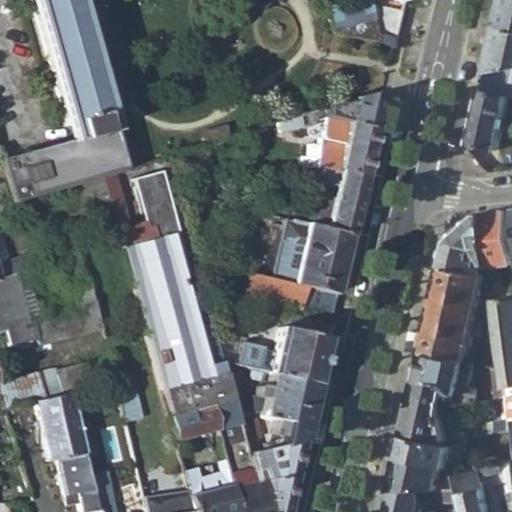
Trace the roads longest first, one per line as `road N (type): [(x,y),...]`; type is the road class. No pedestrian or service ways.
road 1 (primary): [(402,201),(332,511)]
road 2 (primary): [(448,0),(402,201)]
